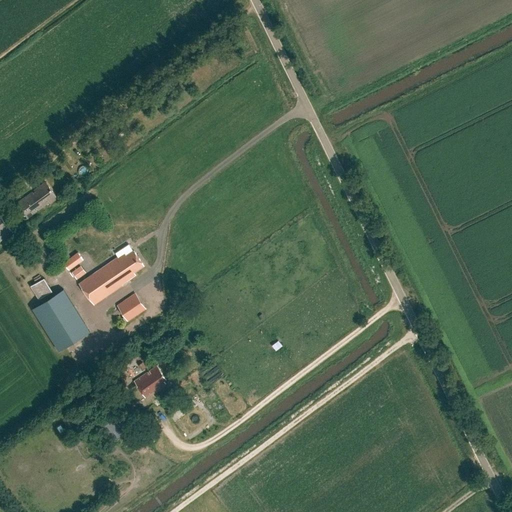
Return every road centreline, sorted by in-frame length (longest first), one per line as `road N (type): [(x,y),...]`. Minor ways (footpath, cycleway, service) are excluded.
road 1 (unclassified): [(507,511),(254,0)]
road 2 (track): [(418,331),(172,511)]
road 3 (unknown): [(261,14),(199,49),(24,191)]
road 4 (track): [(402,299),(215,438),(198,447),(174,440)]
